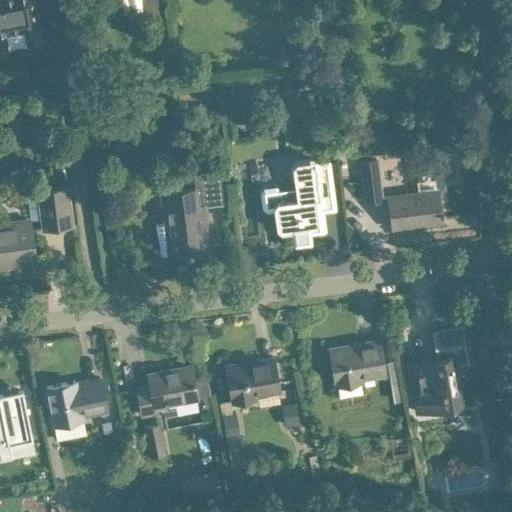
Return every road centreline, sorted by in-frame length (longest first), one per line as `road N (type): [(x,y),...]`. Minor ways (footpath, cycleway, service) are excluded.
road 1 (residential): [(0,327),(493,266),(486,0)]
road 2 (unknown): [(92,316),(65,108),(43,88),(0,81)]
